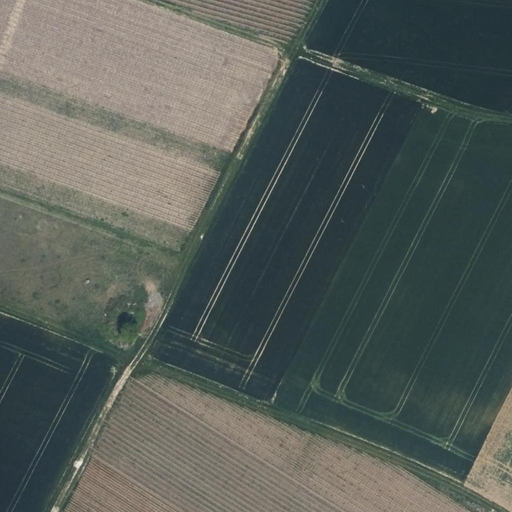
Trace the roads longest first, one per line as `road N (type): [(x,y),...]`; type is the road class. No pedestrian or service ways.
road 1 (track): [(57,511),(318,0)]
road 2 (track): [(134,361),(422,468),(500,511)]
road 3 (track): [(151,0),(511,117)]
